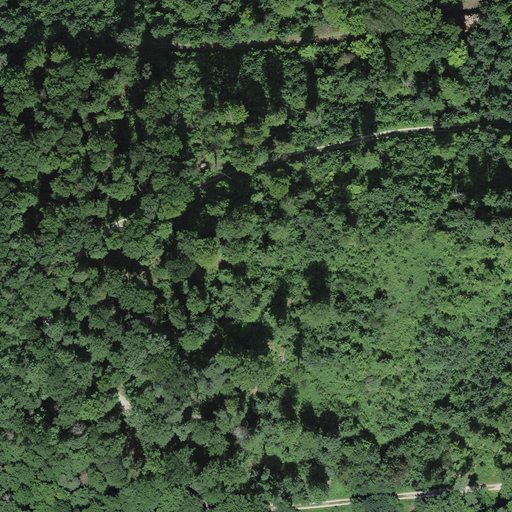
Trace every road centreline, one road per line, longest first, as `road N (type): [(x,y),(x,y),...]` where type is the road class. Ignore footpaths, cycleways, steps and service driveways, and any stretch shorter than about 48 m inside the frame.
road 1 (track): [(511,484),(306,506),(243,502),(139,428),(57,351),(45,326),(54,278),(84,239),(124,219),(265,161),(367,137),(511,125)]
road 2 (track): [(490,0),(324,36),(0,53)]
